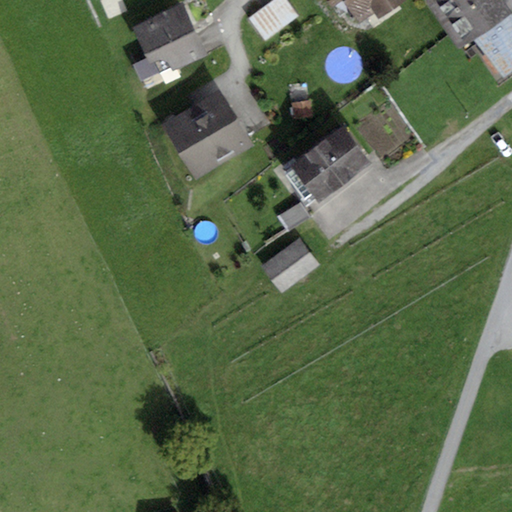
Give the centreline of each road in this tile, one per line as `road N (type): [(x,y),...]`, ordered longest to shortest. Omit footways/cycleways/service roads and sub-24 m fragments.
road 1 (residential): [(435,511),(500,319)]
road 2 (residential): [(256,115),(232,43),(233,14),(244,0)]
